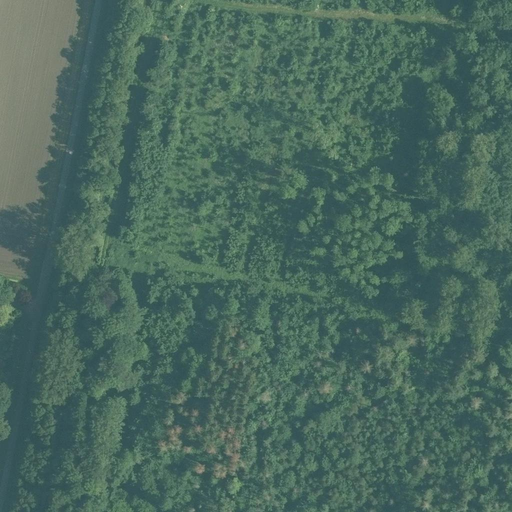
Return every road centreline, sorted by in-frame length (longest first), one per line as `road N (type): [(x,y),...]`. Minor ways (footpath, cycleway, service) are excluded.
road 1 (track): [(101,511),(139,303),(136,288),(97,271),(156,0)]
road 2 (unclassified): [(0,494),(99,0)]
road 3 (track): [(206,0),(511,27)]
